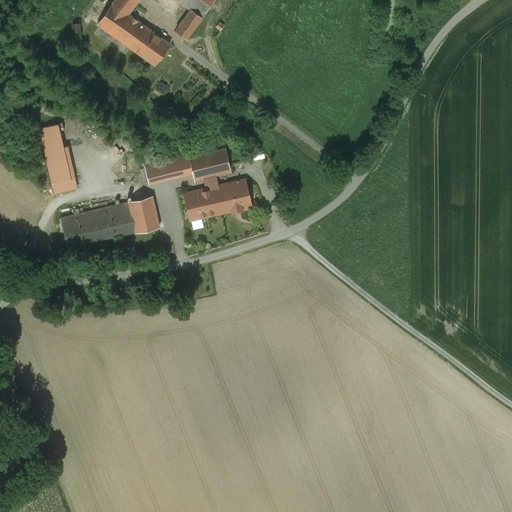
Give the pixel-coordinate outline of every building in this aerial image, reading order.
[(114,0),(113,3),(128,14),(138,0),(114,0)] [(202,17),(213,0),(177,0),(191,9),(202,17)] [(130,47),(146,26),(128,14),(113,3),(112,3),(97,24),(130,47)] [(202,17),(191,9),(175,30),(186,38),(202,17)] [(146,26),(130,47),(155,65),(170,43),(146,26)] [(164,91),(168,84),(159,79),(155,86),(164,91)] [(70,179),(57,123),(39,128),(52,183),(70,179)] [(225,148),(189,157),(193,173),(194,180),(214,175),(231,171),(225,148)] [(145,167),(145,168),(149,184),(193,173),(189,157),(177,160),(176,160),(152,166),(145,167)] [(194,180),(182,183),(184,193),(214,186),(217,186),(214,175),(194,180)] [(217,186),(214,186),(220,212),(231,210),(231,211),(242,208),(241,207),(251,205),(244,179),(217,186)] [(184,193),(190,219),(220,212),(214,186),(184,193)] [(152,195),(128,201),(135,231),(135,232),(159,227),(152,195)] [(128,202),(60,218),(67,247),(135,231),(128,202)]
